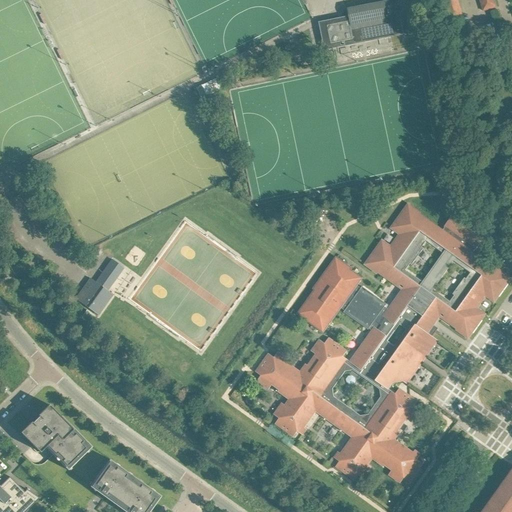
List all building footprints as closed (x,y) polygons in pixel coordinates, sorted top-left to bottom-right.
[(394,0),(389,1),(387,1),(392,24),(402,22),(399,11),(407,10),(404,0),(394,0)] [(496,7),(494,0),(481,4),(483,11),(496,7)] [(324,22),(320,23),(320,24),(322,33),(325,44),(357,38),(365,36),(366,41),(390,36),(403,33),(404,33),(403,31),(402,22),(392,24),(387,1),(376,4),(372,5),(368,5),(348,9),(350,17),(324,22)] [(461,10),(459,3),(446,7),(448,14),(461,10)] [(463,17),(461,10),(448,14),(450,21),(463,17)] [(417,28),(403,31),(404,33),(403,33),(404,38),(418,35),(417,28)] [(468,337),(485,314),(476,308),(485,295),(494,301),(511,278),(499,269),(498,270),(473,252),(475,249),(476,249),(484,239),(470,229),(452,216),(444,227),(445,227),(442,231),(419,214),(420,213),(408,205),(392,228),(400,234),(391,247),(382,241),(366,264),(378,273),(378,272),(398,286),(400,283),(405,286),(390,308),(385,305),(387,303),(363,286),(362,287),(357,284),(360,279),(348,271),(350,268),(337,258),(319,283),(320,283),(299,313),(323,331),(340,307),(345,311),(344,312),(368,329),(369,328),(373,331),(351,362),(343,356),(346,352),(341,347),(339,350),(338,350),(333,346),(332,345),(334,343),(328,339),(325,343),(320,340),(316,346),(318,347),(319,349),(317,351),(318,353),(309,366),(307,364),(301,373),(284,361),(283,361),(282,360),(282,359),(283,357),(277,353),(274,357),(269,354),(265,360),(268,361),(268,363),(264,368),(263,368),(261,366),(256,372),(261,375),(258,380),(264,384),(265,382),(267,382),(269,384),(270,382),(280,389),(279,391),(292,400),(286,409),(284,408),(282,410),(281,411),(279,409),(275,415),(279,418),(276,423),(282,427),(283,425),(285,424),(290,428),(290,429),(288,432),(294,436),(297,431),(302,434),(306,429),(304,427),(304,426),(305,424),(318,407),(322,410),(326,415),(331,419),(336,422),(340,425),(346,428),(351,431),(356,434),(343,452),(344,452),(343,453),(341,454),(339,452),(335,458),(339,461),(336,466),(342,470),(344,468),(345,468),(350,471),(350,472),(349,475),(354,479),(358,474),(362,478),(366,472),(364,470),(364,469),(366,466),(364,465),(371,456),(384,465),(385,464),(395,471),(393,472),(396,474),(396,476),(395,478),(401,482),(404,478),(409,481),(413,475),(411,473),(410,472),(414,467),(415,467),(417,468),(422,463),(417,459),(420,455),(414,451),(413,453),(411,453),(410,452),(410,451),(393,439),(399,430),(398,429),(407,416),(408,417),(410,414),(412,414),(414,416),(418,410),(414,407),(417,402),(411,398),(410,400),(408,400),(403,397),(403,395),(405,393),(399,389),(396,394),(388,388),(393,381),(402,380),(405,382),(405,381),(408,377),(409,377),(409,376),(412,371),(413,372),(413,371),(416,366),(417,366),(417,365),(420,361),(421,360),(416,357),(419,352),(424,355),(436,339),(427,332),(441,312),(445,315),(443,318),(457,328),(456,329),(468,337)] [(96,282),(90,278),(75,299),(98,315),(113,294),(107,290),(123,268),(112,260),(96,282)] [(49,405),(38,415),(39,417),(33,423),(31,422),(20,432),(40,452),(45,447),(68,470),(92,447),(61,415),(60,416),(49,405)] [(149,511),(161,496),(109,459),(90,486),(98,492),(96,495),(97,495),(98,494),(103,498),(102,499),(103,499),(104,497),(125,511),(149,511)] [(511,511),(511,471),(505,481),(506,482),(504,485),(503,484),(502,485),(503,486),(501,489),(500,488),(493,499),(494,499),(491,504),(490,503),(483,511),(484,511),(511,511)] [(0,511),(24,511),(39,499),(39,498),(26,489),(26,490),(24,492),(10,477),(0,486),(0,511)]
